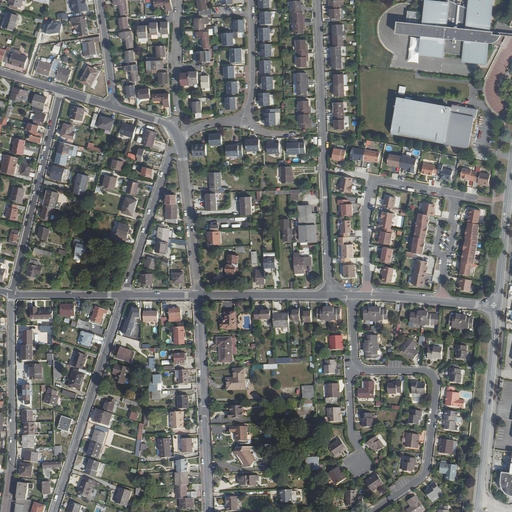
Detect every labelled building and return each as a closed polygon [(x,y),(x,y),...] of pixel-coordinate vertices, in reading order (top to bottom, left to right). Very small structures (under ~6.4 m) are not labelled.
[(21,7),(23,0),(9,0),(8,4),(11,4),(10,7),(18,10),(19,7),(21,7)] [(90,10),(88,0),(76,0),(79,12),(84,11),(84,12),(89,11),(89,10),(90,10)] [(125,0),(113,0),(114,6),(120,5),(122,15),(127,14),(125,0)] [(170,0),(160,0),(154,1),(156,7),(166,5),(167,11),(173,10),(170,0)] [(207,10),(205,0),(197,0),(199,9),(199,15),(208,15),(207,10)] [(488,31),(491,0),(469,0),(469,9),(460,5),(460,3),(457,2),(457,4),(448,0),(438,0),(438,3),(438,5),(435,5),(436,2),(426,1),(424,25),(424,27),(433,28),(432,37),(423,36),(421,55),(443,57),(443,53),(464,55),(463,62),(485,64),(487,43),(487,41),(478,40),(479,31),(488,32),(488,31)] [(302,7),(302,5),(301,1),(292,2),(292,12),(294,12),(303,12),(303,7),(302,7)] [(341,18),(341,5),(330,5),(330,9),(331,9),(332,13),(332,19),(341,18)] [(8,12),(3,28),(14,31),(19,16),(8,12)] [(271,24),(271,12),(261,12),(261,25),(271,24)] [(294,12),(294,23),(305,23),(305,17),(303,17),(303,16),(303,12),(294,12)] [(196,30),(204,29),(204,24),(208,24),(208,18),(208,15),(199,15),(195,15),(196,30)] [(79,36),(89,35),(87,21),(86,16),(72,18),(73,23),(75,22),(76,28),(78,28),(79,36)] [(122,29),(122,32),(130,31),(130,27),(128,27),(126,17),(119,18),(120,29),(122,29)] [(234,21),(235,34),(245,33),(244,21),(234,21)] [(158,32),(157,24),(157,22),(150,23),(150,24),(146,25),(146,26),(147,36),(151,36),(151,34),(158,33),(158,32)] [(161,24),(157,24),(158,32),(161,32),(161,33),(169,33),(168,22),(161,22),(161,24)] [(402,34),(423,36),(432,37),(433,28),(424,27),(424,25),(413,23),(403,22),(402,34)] [(304,33),(304,29),(304,28),(305,28),(305,23),(294,23),(294,34),(304,33)] [(334,25),(334,29),(334,30),(332,30),(333,36),(344,35),(343,25),(334,25)] [(138,26),(139,38),(147,37),(147,36),(146,26),(138,26)] [(270,40),(269,28),(260,28),(260,41),(270,40)] [(131,31),(130,31),(122,32),(119,33),(120,39),(126,38),(128,48),(134,47),(131,31)] [(493,32),(488,31),(488,32),(479,31),(478,40),(487,41),(487,43),(494,44),(498,44),(500,44),(502,43),(503,42),(505,41),(506,39),(506,36),(492,34),(493,32)] [(209,32),(196,32),(197,37),(203,37),(203,48),(209,48),(209,32)] [(233,46),(233,34),(223,34),(224,47),(233,46)] [(344,35),(333,36),(333,41),(334,41),(334,43),(334,46),(341,46),(344,46),(344,35)] [(100,40),(99,37),(83,39),(83,42),(85,56),(96,55),(94,41),(100,40)] [(296,40),(297,54),(308,53),(308,50),(306,50),(306,46),(306,40),(296,40)] [(271,57),(271,44),(261,45),(261,57),(271,57)] [(146,57),(146,62),(163,61),(163,57),(165,56),(164,45),(157,46),(157,57),(146,57)] [(9,46),(8,51),(0,48),(0,60),(6,62),(11,48),(11,47),(9,46)] [(342,57),(341,46),(334,46),(334,47),(332,47),(332,51),(332,52),(331,52),(331,58),(342,57)] [(13,52),(14,49),(11,48),(6,62),(25,68),(28,57),(21,55),(13,52)] [(128,62),(128,65),(137,64),(136,60),(135,61),(133,50),(125,51),(127,62),(128,62)] [(242,63),(241,50),(231,50),(231,63),(242,63)] [(206,51),(197,51),(198,62),(201,62),(201,66),(214,65),(214,61),(210,61),(206,61),(206,51)] [(307,67),(307,62),(307,57),(308,57),(308,53),(297,54),(297,67),(307,67)] [(342,68),(342,57),(331,58),(331,63),(332,63),(332,65),(332,69),(342,68)] [(55,59),(53,65),(40,61),(36,72),(53,77),(57,62),(58,60),(55,59)] [(155,73),(159,73),(167,72),(167,68),(164,69),(164,61),(163,61),(146,62),(147,73),(155,73)] [(270,61),(260,61),(261,74),(271,73),(270,61)] [(60,67),(62,64),(57,62),(53,77),(68,82),(71,71),(67,69),(60,67)] [(128,65),(124,66),(125,72),(131,71),(133,81),(135,81),(139,80),(137,64),(128,65)] [(80,81),(91,87),(99,72),(89,66),(80,81)] [(235,79),(234,68),(224,68),(225,80),(235,79)] [(189,72),(189,73),(189,83),(198,82),(198,80),(201,79),(201,76),(201,72),(197,73),(197,71),(189,72)] [(168,72),(167,72),(159,73),(159,76),(159,84),(169,83),(168,72)] [(189,83),(189,73),(181,73),(182,84),(190,84),(189,83)] [(306,79),(306,77),(306,73),(296,74),(297,84),(308,84),(307,79),(306,79)] [(334,75),(334,78),(334,80),(333,80),(333,86),(339,86),(344,85),(344,74),(334,75)] [(273,90),(272,77),(262,78),(263,90),(273,90)] [(135,85),(135,81),(133,81),(127,82),(128,86),(126,86),(128,97),(136,96),(135,91),(134,85),(135,85)] [(238,95),(237,83),(228,84),(229,96),(238,95)] [(308,84),(297,84),(297,94),(297,95),(307,95),(306,91),(306,89),(308,89),(308,84)] [(333,86),(334,91),(335,91),(335,92),(335,97),(345,96),(344,85),(339,86),(333,86)] [(13,87),(9,103),(9,104),(11,104),(12,99),(20,102),(22,95),(27,97),(29,91),(13,87)] [(140,99),(150,97),(149,89),(135,91),(136,96),(136,98),(140,97),(140,99)] [(48,98),(36,94),(32,105),(33,106),(32,110),(43,112),(48,98)] [(169,94),(153,95),(153,101),(163,100),(164,106),(170,106),(169,94)] [(269,94),(259,94),(260,107),(270,106),(269,94)] [(206,97),(194,98),(194,102),(195,113),(196,113),(201,113),(202,113),(202,102),(206,102),(206,97)] [(452,108),(399,98),(392,135),(406,138),(469,149),(469,146),(476,110),(470,108),(453,105),(452,108)] [(236,111),(236,99),(226,100),(227,112),(236,111)] [(299,101),(299,115),(309,114),(310,114),(310,110),(309,111),(309,107),(308,101),(299,101)] [(334,103),(334,108),(334,112),(333,112),(333,116),(344,116),(344,103),(334,103)] [(82,121),(85,109),(73,106),(70,118),(71,118),(82,121)] [(277,110),(265,110),(266,127),(275,126),(275,114),(278,114),(277,110)] [(36,114),(32,113),(30,118),(34,120),(33,124),(43,126),(46,114),(36,112),(36,114)] [(309,120),(309,114),(299,115),(300,128),(311,128),(311,124),(309,124),(309,120)] [(111,131),(115,120),(101,116),(99,122),(98,126),(111,131)] [(333,116),(333,121),(335,120),(335,125),(335,130),(345,129),(344,116),(333,116)] [(61,136),(74,139),(76,133),(73,132),(74,126),(64,123),(61,136)] [(137,127),(123,123),(120,133),(133,137),(137,127)] [(157,133),(146,129),(141,144),(151,147),(154,139),(155,139),(157,133)] [(43,134),(30,131),(29,134),(32,135),(30,140),(37,142),(37,143),(41,144),(43,134)] [(223,144),(222,135),(210,135),(210,145),(223,144)] [(11,152),(23,155),(25,147),(24,146),(26,141),(14,138),(11,152)] [(260,150),(259,140),(247,140),(247,151),(260,150)] [(154,148),(165,150),(166,143),(156,141),(154,148)] [(77,146),(61,142),(58,152),(69,155),(72,156),(76,156),(77,151),(76,151),(77,146)] [(105,149),(94,147),(95,143),(90,142),(88,148),(104,152),(105,149)] [(280,153),(280,143),(268,144),(268,154),(280,153)] [(306,154),(305,145),(300,146),(300,143),(288,144),(288,154),(300,153),(301,155),(306,154)] [(243,157),(243,144),(234,145),(234,146),(226,146),(227,156),(239,155),(239,157),(243,157)] [(207,155),(206,145),(193,145),(194,156),(207,155)] [(342,147),(334,146),(332,156),(340,158),(342,147)] [(363,159),(365,150),(353,147),(351,157),(356,158),(359,158),(363,159)] [(145,150),(139,148),(136,160),(142,162),(143,158),(144,154),(145,150)] [(365,150),(363,159),(367,160),(367,159),(378,161),(380,153),(366,149),(365,150)] [(58,152),(55,163),(67,165),(68,161),(69,155),(58,152)] [(402,156),(390,153),(387,163),(400,166),(402,156)] [(402,156),(400,166),(403,167),(403,169),(406,169),(409,170),(409,171),(414,172),(417,159),(411,157),(411,156),(403,154),(402,156)] [(16,157),(5,155),(1,172),(12,174),(16,157)] [(126,158),(116,156),(116,159),(114,159),(111,168),(122,171),(123,165),(124,162),(125,162),(126,158)] [(31,161),(24,159),(23,162),(23,163),(21,171),(20,174),(29,176),(32,165),(30,164),(31,161)] [(433,172),(437,173),(439,166),(424,162),(422,172),(433,175),(433,172)] [(445,165),(439,163),(439,166),(437,173),(437,174),(441,174),(440,178),(444,179),(445,178),(451,180),(453,170),(444,168),(445,165)] [(50,178),(62,181),(65,169),(54,166),(50,178)] [(292,166),(281,167),(282,183),(293,183),(293,175),(292,166)] [(151,177),(153,169),(144,167),(142,174),(151,177)] [(474,181),(476,173),(471,172),(472,170),(463,168),(461,177),(468,179),(467,179),(474,181)] [(491,174),(481,171),(477,184),(481,185),(481,184),(484,185),(488,186),(491,174)] [(221,172),(210,173),(210,193),(211,193),(225,193),(224,187),(222,188),(221,172)] [(75,193),(84,195),(89,176),(79,174),(75,193)] [(110,176),(107,175),(104,187),(114,189),(117,177),(110,176)] [(354,178),(343,176),(340,191),(352,193),(354,186),(352,185),(354,178)] [(137,195),(139,183),(129,180),(126,192),(137,195)] [(22,203),(25,189),(14,186),(11,200),(22,203)] [(58,193),(49,190),(45,205),(54,207),(57,208),(58,202),(56,202),(58,193)] [(176,204),(176,195),(167,195),(167,199),(166,199),(166,204),(176,204)] [(135,211),(138,200),(127,197),(122,213),(132,216),(133,211),(135,211)] [(242,197),(242,215),(254,215),(253,197),(242,197)] [(386,197),(384,207),(394,209),(396,199),(386,197)] [(343,215),(353,215),(353,203),(349,203),(349,199),(346,199),(339,199),(339,204),(343,204),(343,215)] [(429,213),(434,214),(435,210),(433,210),(435,203),(424,201),(422,212),(429,213)] [(304,205),(298,206),(300,230),(295,230),(296,238),(300,238),(300,242),(317,241),(315,213),(313,214),(313,209),(312,209),(312,214),(309,214),(309,209),(307,209),(306,202),(304,202),(304,205)] [(17,209),(17,205),(10,203),(7,218),(16,221),(17,216),(16,216),(17,213),(18,209),(17,209)] [(177,223),(177,204),(176,204),(166,204),(166,222),(177,223)] [(54,207),(45,205),(42,218),(51,220),(54,207)] [(470,218),(468,223),(469,223),(479,225),(481,212),(470,209),(469,214),(470,215),(470,218)] [(418,211),(410,249),(421,252),(422,247),(423,247),(424,240),(423,240),(425,232),(426,232),(427,226),(426,225),(427,221),(428,222),(429,218),(428,218),(429,213),(422,212),(418,211)] [(381,227),(391,229),(394,214),(383,212),(382,218),(383,218),(381,227)] [(289,219),(280,220),(280,228),(283,228),(283,235),(283,241),(293,241),(293,228),(290,228),(289,219)] [(342,232),(341,236),(349,236),(349,232),(352,232),(352,219),(343,219),(343,232),(342,232)] [(217,222),(214,222),(214,225),(211,225),(211,231),(219,231),(219,225),(218,225),(217,225),(217,224),(218,224),(217,222)] [(131,226),(121,223),(118,233),(113,232),(110,240),(125,244),(128,233),(131,234),(132,231),(129,230),(131,226)] [(462,257),(461,262),(472,264),(473,264),(478,242),(477,242),(479,234),(478,234),(480,226),(479,225),(469,223),(467,231),(466,234),(466,239),(465,243),(463,250),(464,250),(463,254),(462,254),(462,257)] [(50,226),(41,224),(38,237),(47,239),(50,229),(49,229),(50,226)] [(170,229),(159,227),(157,241),(168,242),(169,237),(170,230),(170,229)] [(390,245),(393,230),(383,228),(382,232),(380,231),(379,235),(381,235),(380,237),(380,238),(379,238),(378,239),(378,241),(378,242),(390,245)] [(20,231),(12,229),(9,243),(16,245),(20,231)] [(209,245),(221,244),(220,231),(208,232),(209,245)] [(349,257),(353,257),(353,243),(349,243),(349,236),(341,236),(340,236),(340,243),(343,243),(342,257),(349,257)] [(88,245),(84,244),(85,240),(75,238),(74,243),(77,244),(75,255),(81,257),(82,253),(86,254),(88,245)] [(168,242),(157,241),(155,252),(166,253),(168,242)] [(393,249),(382,247),(381,252),(383,252),(382,255),(381,261),(390,263),(393,249)] [(311,257),(304,257),(300,257),(300,253),(294,253),(295,272),(304,272),(304,265),(311,265),(311,257)] [(239,255),(229,255),(229,260),(228,260),(228,266),(227,266),(227,267),(226,267),(226,270),(227,270),(227,272),(227,276),(236,276),(236,271),(236,266),(238,266),(239,255)] [(265,268),(276,268),(275,256),(264,257),(265,268)] [(349,263),(349,257),(342,257),(341,256),(340,263),(343,263),(342,275),(354,276),(354,263),(349,263)] [(154,269),(157,260),(148,257),(145,266),(154,269)] [(36,266),(37,261),(31,259),(27,275),(36,277),(36,273),(40,274),(42,267),(38,266),(36,266)] [(429,262),(418,260),(415,272),(426,274),(427,275),(428,270),(427,270),(428,267),(429,262)] [(461,262),(460,261),(459,265),(461,266),(461,269),(460,274),(469,276),(472,264),(461,262)] [(393,268),(383,266),(382,271),(383,271),(381,281),(390,282),(393,268)] [(265,270),(256,270),(256,279),(257,279),(257,284),(265,284),(265,270)] [(426,274),(415,272),(413,284),(423,286),(426,274)] [(174,283),(184,283),(184,273),(174,273),(174,283)] [(153,284),(153,274),(141,274),(141,279),(143,279),(143,284),(153,284)] [(471,279),(460,277),(459,281),(460,281),(458,288),(469,290),(471,279)] [(75,305),(61,305),(61,316),(75,316),(75,305)] [(108,310),(96,306),(91,321),(101,324),(104,313),(107,314),(108,310)] [(53,319),(53,311),(47,311),(38,311),(38,309),(38,307),(31,307),(32,320),(53,319)] [(329,320),(329,308),(324,308),(324,309),(324,310),(317,310),(317,319),(320,319),(320,320),(329,320)] [(329,308),(329,320),(337,320),(337,319),(341,319),(341,310),(334,310),(334,308),(329,308)] [(364,310),(364,321),(376,321),(376,308),(369,308),(369,309),(369,310),(364,310)] [(376,308),(376,321),(384,321),(384,319),(388,319),(387,310),(381,310),(381,309),(381,308),(376,308)] [(170,321),(181,321),(181,309),(170,309),(170,321)] [(271,319),(271,310),(255,311),(255,320),(271,319)] [(292,321),(300,321),(300,310),(291,310),(292,321)] [(159,321),(158,311),(144,311),(144,322),(159,321)] [(303,312),(303,322),(312,322),(312,311),(303,312)] [(418,313),(411,313),(410,322),(414,322),(414,324),(422,325),(423,312),(418,311),(418,312),(418,313)] [(226,329),(236,328),(235,312),(225,312),(226,321),(221,322),(221,328),(226,328),(226,329)] [(429,312),(423,312),(422,325),(430,325),(430,324),(434,325),(435,315),(428,314),(428,313),(429,312)] [(290,327),(289,314),(279,315),(274,315),(274,322),(274,328),(290,327)] [(462,316),(456,315),(456,316),(456,317),(450,316),(449,326),(452,326),(452,327),(461,328),(462,316)] [(462,316),(461,328),(469,329),(469,328),(472,328),(473,319),(467,318),(467,317),(467,316),(462,316)] [(131,336),(135,322),(127,320),(122,333),(131,336)] [(78,323),(76,328),(83,330),(88,332),(89,327),(78,323)] [(185,344),(184,327),(174,327),(175,344),(185,344)] [(88,332),(83,330),(81,336),(84,337),(81,345),(91,348),(95,334),(88,332)] [(378,335),(369,335),(368,335),(368,340),(367,340),(366,340),(366,347),(378,347),(378,335)] [(341,341),(343,341),(342,336),(330,336),(331,350),(343,350),(343,344),(341,344),(341,341)] [(221,362),(233,362),(232,337),(217,338),(217,346),(220,346),(220,350),(221,349),(221,354),(220,354),(221,362)] [(414,348),(417,344),(410,338),(400,350),(413,361),(418,354),(413,350),(414,348)] [(33,353),(31,353),(31,345),(25,345),(25,353),(22,353),(22,361),(33,360),(33,353)] [(468,351),(467,351),(467,346),(456,345),(456,350),(458,350),(458,354),(457,354),(457,359),(467,360),(468,351)] [(378,347),(366,347),(366,352),(367,352),(367,359),(377,359),(377,355),(378,355),(378,347)] [(441,358),(442,348),(434,347),(434,348),(429,348),(427,359),(433,359),(433,357),(437,357),(436,358),(441,358)] [(129,361),(132,351),(128,350),(127,352),(125,352),(126,349),(121,348),(118,358),(129,361)] [(71,361),(70,365),(80,369),(82,369),(87,355),(76,352),(73,362),(71,361)] [(175,364),(185,363),(185,354),(175,354),(175,364)] [(325,356),(326,365),(324,365),(325,374),(335,374),(335,369),(334,369),(334,365),(336,365),(337,365),(336,360),(336,355),(325,356)] [(147,367),(147,370),(152,371),(156,371),(155,359),(151,359),(151,367),(147,367)] [(54,360),(54,379),(56,380),(57,378),(60,379),(65,364),(54,360)] [(125,383),(130,368),(117,364),(115,370),(118,371),(117,375),(115,380),(125,383)] [(30,365),(31,379),(41,379),(41,365),(30,365)] [(461,369),(450,368),(450,373),(450,374),(452,374),(452,377),(451,377),(451,382),(461,383),(462,374),(461,374),(461,369)] [(74,370),(68,385),(80,389),(86,371),(82,369),(80,369),(79,372),(74,370)] [(228,389),(246,389),(246,388),(245,381),(245,369),(234,370),(234,378),(227,379),(228,389)] [(187,370),(179,370),(179,384),(189,383),(188,372),(187,372),(187,370)] [(154,382),(150,381),(149,391),(158,391),(158,383),(154,383),(154,382)] [(388,384),(388,394),(397,394),(397,393),(402,393),(402,382),(397,381),(397,382),(397,384),(393,384),(388,384)] [(412,381),(412,393),(417,393),(417,394),(426,394),(426,384),(421,384),(418,384),(418,382),(418,381),(412,381)] [(359,398),(374,398),(374,382),(366,382),(366,388),(364,388),(363,388),(358,388),(359,398)] [(338,389),(340,389),(339,384),(327,384),(328,398),(340,397),(340,391),(338,391),(338,389)] [(24,385),(23,403),(32,404),(32,386),(24,385)] [(303,400),(316,400),(315,385),(303,386),(303,400)] [(455,387),(448,386),(447,397),(448,397),(448,400),(446,400),(446,405),(464,408),(465,400),(459,399),(460,393),(454,392),(455,387)] [(54,389),(49,388),(44,402),(56,406),(59,397),(56,396),(58,392),(54,390),(54,389)] [(158,391),(149,391),(148,395),(151,395),(152,395),(152,399),(162,399),(161,391),(158,391)] [(189,395),(178,395),(178,409),(189,409),(189,395)] [(116,400),(111,398),(110,402),(106,401),(103,410),(113,412),(115,404),(117,404),(117,402),(116,401),(116,400)] [(133,406),(135,402),(124,398),(122,402),(133,406)] [(243,417),(243,406),(230,406),(231,413),(229,413),(229,418),(243,417)] [(339,413),(340,413),(340,407),(328,408),(329,422),(341,421),(341,416),(339,416),(339,413)] [(99,409),(95,421),(109,426),(113,414),(99,409)] [(25,423),(33,423),(33,410),(23,410),(23,423),(25,423)] [(411,415),(410,414),(409,423),(419,425),(420,420),(419,420),(419,416),(421,416),(422,416),(423,411),(412,410),(411,415)] [(136,420),(138,414),(130,411),(128,418),(136,420)] [(183,420),(182,412),(171,412),(172,429),(184,429),(183,420)] [(373,418),(372,418),(372,413),(361,413),(361,419),(362,419),(363,419),(364,422),(363,422),(363,427),(373,427),(373,418)] [(455,417),(444,415),(444,421),(446,421),(446,425),(445,424),(445,429),(455,431),(456,422),(455,422),(455,417)] [(69,432),(73,419),(62,416),(58,429),(69,432)] [(33,423),(25,423),(25,435),(34,435),(35,435),(35,423),(33,423)] [(109,429),(96,425),(95,430),(96,430),(92,442),(103,445),(104,446),(106,441),(104,441),(107,434),(108,434),(109,429)] [(248,441),(247,426),(230,427),(230,432),(235,432),(236,441),(248,441)] [(419,441),(419,435),(407,433),(406,447),(418,449),(418,443),(417,443),(418,441),(419,441)] [(23,435),(23,448),(35,448),(34,435),(25,435),(23,435)] [(376,453),(385,447),(380,440),(379,440),(376,436),(367,442),(370,447),(371,447),(372,446),(374,449),(376,453)] [(193,438),(183,439),(183,453),(194,453),(193,438)] [(170,451),(169,439),(159,440),(161,458),(174,457),(174,451),(170,451)] [(343,452),(347,449),(340,439),(329,447),(336,457),(340,453),(340,452),(342,451),(343,452)] [(440,447),(440,453),(452,454),(453,449),(454,441),(454,440),(441,439),(441,444),(442,444),(442,447),(440,447)] [(103,445),(92,442),(87,455),(100,459),(101,455),(100,454),(103,445)] [(236,448),(234,451),(243,465),(241,465),(243,468),(252,467),(255,461),(257,461),(250,451),(252,447),(236,448)] [(38,462),(39,453),(26,451),(25,461),(38,462)] [(89,469),(92,460),(83,457),(82,462),(83,462),(82,466),(89,469)] [(319,457),(307,457),(308,470),(319,470),(319,457)] [(416,464),(417,458),(406,457),(405,462),(404,462),(403,470),(413,472),(414,467),(413,467),(414,463),(415,464),(416,464)] [(188,463),(187,459),(176,461),(177,473),(188,472),(188,468),(189,468),(189,463),(188,463)] [(51,468),(62,467),(62,462),(43,463),(44,499),(46,498),(46,495),(51,495),(51,491),(50,491),(51,481),(51,468)] [(32,477),(33,465),(21,463),(20,475),(32,477)] [(457,465),(441,463),(440,471),(447,472),(446,474),(446,479),(455,480),(457,465)] [(511,464),(511,473),(502,471),(501,481),(501,484),(502,486),(502,488),(503,490),(505,492),(506,493),(509,495),(511,495),(511,464)] [(109,465),(108,469),(107,470),(126,476),(128,471),(109,465)] [(343,473),(342,474),(340,472),(341,471),(338,467),(328,474),(336,485),(346,478),(343,473)] [(187,485),(188,485),(187,477),(188,476),(188,472),(177,473),(176,473),(176,485),(186,485),(187,485)] [(372,492),(384,484),(377,474),(372,477),(373,478),(370,479),(365,482),(372,492)] [(238,476),(238,482),(242,482),(242,486),(247,485),(251,485),(251,487),(256,486),(256,481),(260,481),(259,475),(238,476)] [(95,480),(85,477),(84,481),(82,480),(78,494),(90,497),(95,480)] [(34,484),(19,482),(17,498),(27,499),(27,495),(28,495),(28,489),(33,489),(34,484)] [(429,489),(425,491),(430,500),(438,495),(437,494),(441,491),(435,482),(431,485),(431,486),(432,487),(429,489)] [(176,485),(177,499),(180,499),(188,498),(187,492),(186,492),(186,485),(176,485)] [(132,491),(121,488),(116,503),(127,506),(132,491)] [(294,490),(281,490),(280,502),(293,503),(294,490)] [(356,498),(356,496),(356,490),(347,490),(347,506),(363,506),(363,498),(356,498)] [(415,496),(409,500),(413,506),(411,507),(407,510),(407,511),(420,511),(425,509),(415,496)] [(237,497),(227,497),(228,511),(238,511),(237,497)] [(27,499),(17,498),(15,511),(29,511),(32,500),(27,499)] [(181,509),(194,508),(193,498),(192,498),(188,498),(180,499),(181,509)] [(43,511),(45,506),(35,502),(32,511),(43,511)] [(71,502),(67,511),(79,511),(82,505),(71,502)]
